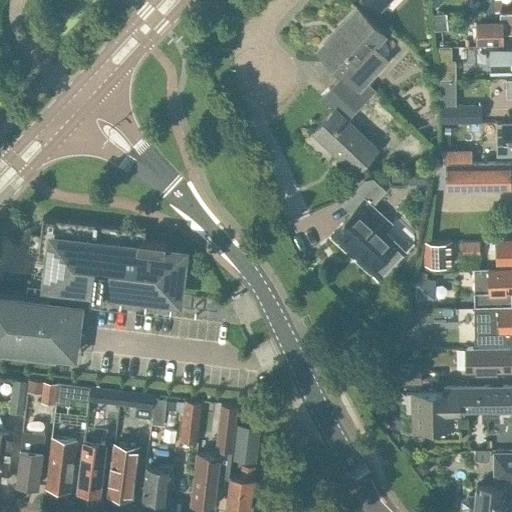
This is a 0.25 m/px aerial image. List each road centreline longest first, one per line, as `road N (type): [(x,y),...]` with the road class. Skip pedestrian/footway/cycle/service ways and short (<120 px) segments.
road 1 (tertiary): [(374,507),(265,298),(232,251),(80,101)]
road 2 (tertiary): [(80,101),(176,0)]
